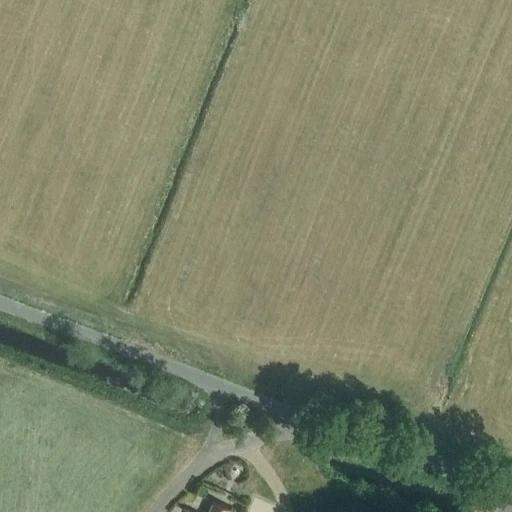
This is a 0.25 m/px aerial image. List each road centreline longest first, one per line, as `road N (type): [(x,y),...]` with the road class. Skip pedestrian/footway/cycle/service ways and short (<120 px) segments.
road 1 (unclassified): [(216,388),(0,303)]
road 2 (unclassified): [(511,511),(456,470),(383,441),(311,425)]
